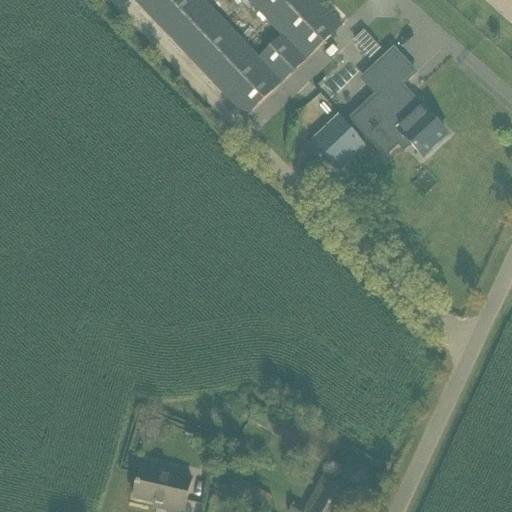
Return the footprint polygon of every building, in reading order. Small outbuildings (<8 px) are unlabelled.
[(246,0),(281,37),(259,58),(203,0),(135,0),(244,117),(341,27),(315,0),(246,0)] [(394,51),(363,79),(376,94),(378,96),(367,107),(383,125),(369,138),(385,156),(404,138),(422,158),(446,136),(401,87),(415,74),(394,51)] [(337,120),(312,143),(339,173),(364,149),(337,120)] [(340,442),(273,405),(268,414),(256,407),(248,423),(326,466),(340,442)] [(148,444),(163,443),(161,422),(146,423),(148,444)] [(184,511),(193,479),(142,467),(134,501),(155,506),(155,510),(164,511),(184,511)] [(343,511),(354,493),(337,483),(324,476),(304,511),(294,505),(289,511),(343,511)] [(226,497),(252,511),(263,511),(272,498),(237,478),(226,497)]
